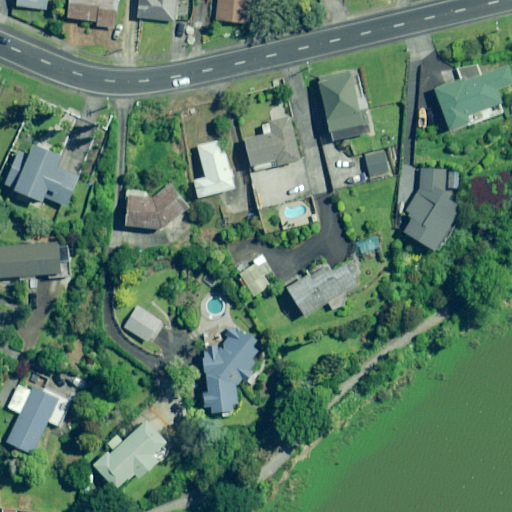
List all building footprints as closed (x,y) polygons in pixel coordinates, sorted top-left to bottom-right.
[(17,0),(17,6),(47,9),(47,0),(17,0)] [(115,0),(69,0),(68,18),(97,21),(97,26),(113,28),(115,0)] [(139,0),(137,17),(176,21),(176,19),(187,20),(189,0),(139,0)] [(249,23),(250,0),(218,0),(217,21),(249,23)] [(511,84),(511,76),(508,66),(481,75),(477,63),(457,70),(461,80),(435,89),(450,132),(505,112),(502,104),(497,90),(511,84)] [(364,110),(356,70),(318,78),(332,141),(369,133),(364,110)] [(300,161),(290,118),(262,124),(264,134),(244,139),(252,172),(300,161)] [(234,189),(222,140),(197,146),(205,178),(193,181),(198,198),(234,189)] [(61,156),(34,145),(30,156),(19,152),(5,186),(43,202),(44,197),(67,206),(79,176),(57,167),(61,156)] [(389,174),(384,151),(365,156),(370,178),(389,174)] [(411,221),(404,232),(433,252),(462,208),(449,200),(452,195),(445,190),(447,167),(420,166),(419,189),(403,214),(409,218),(408,219),(411,221)] [(174,183),(151,193),(152,196),(127,195),(126,227),(161,229),(168,246),(196,234),(174,183)] [(380,248),(373,234),(357,242),(363,256),(380,248)] [(0,278),(19,277),(19,281),(36,280),(36,276),(48,275),(49,278),(70,277),(68,258),(59,259),(58,243),(0,246),(0,278)] [(247,286),(253,296),(270,286),(263,275),(271,270),(261,255),(253,260),(255,264),(239,274),(242,278),(239,280),(244,288),(247,286)] [(342,295),(362,283),(357,276),(362,273),(353,259),(331,273),(325,264),(321,266),(318,262),(292,279),(295,284),(287,288),(305,317),(328,302),(333,311),(347,302),(342,295)] [(163,323),(136,307),(124,327),(150,343),(163,323)] [(202,357),(203,372),(206,372),(208,392),(203,392),(204,408),(211,407),(212,413),(239,410),(235,386),(242,379),(251,386),(258,376),(250,370),(256,363),(253,360),(264,346),(234,324),(226,334),(225,334),(224,333),(223,333),(222,332),(221,332),(220,332),(219,333),(218,333),(217,334),(217,335),(216,336),(216,337),(216,338),(215,339),(216,340),(216,341),(216,342),(217,342),(203,349),(204,357),(202,357)] [(33,391),(18,385),(8,408),(20,413),(7,443),(34,455),(49,422),(58,426),(71,398),(36,383),(33,391)] [(147,421),(140,426),(123,442),(117,435),(107,444),(113,449),(94,466),(116,490),(134,474),(139,479),(169,452),(163,446),(167,442),(147,421)]
